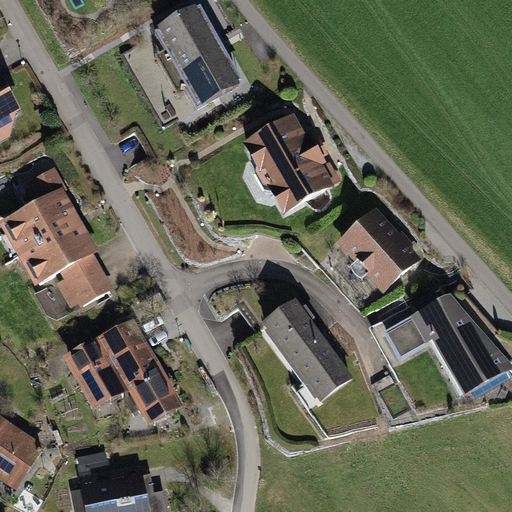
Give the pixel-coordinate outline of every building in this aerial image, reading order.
[(239,86),(196,11),(155,35),(167,57),(172,55),(189,85),(185,88),(198,110),(239,86)] [(17,113),(0,82),(0,124),(4,125),(11,121),(13,115),(17,113)] [(304,144),(292,123),(249,148),(260,169),(257,171),(256,176),(265,192),(270,193),(273,192),(285,213),(338,183),(329,166),(320,172),(317,166),(321,164),(309,142),(304,144)] [(55,196),(6,224),(23,255),(75,225),(58,195),(64,192),(53,172),(44,177),(55,196)] [(416,263),(375,216),(343,244),(385,291),(416,263)] [(75,225),(23,255),(40,285),(64,272),(84,306),(110,292),(90,257),(93,255),(75,225)] [(462,313),(449,300),(387,335),(401,359),(433,341),(461,372),(455,378),(465,396),(470,394),(474,401),(511,379),(511,378),(508,372),(511,369),(511,368),(486,340),(476,346),(459,316),(462,313)] [(339,365),(295,305),(266,327),(310,386),(339,365)] [(146,357),(130,327),(106,340),(123,370),(146,357)] [(106,340),(95,346),(122,394),(133,388),(125,375),(150,362),(146,357),(123,370),(106,340)] [(122,394),(95,346),(70,360),(93,400),(122,394)] [(150,362),(125,375),(133,388),(148,416),(177,410),(150,362)] [(40,448),(0,421),(0,470),(18,482),(40,448)] [(98,481),(81,484),(86,511),(148,511),(141,473),(110,479),(111,485),(99,487),(98,481)]
